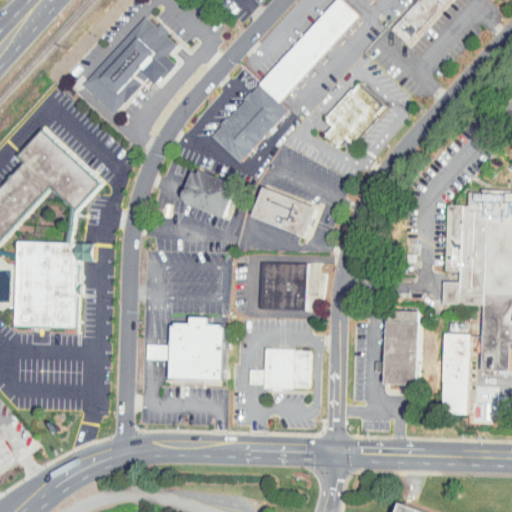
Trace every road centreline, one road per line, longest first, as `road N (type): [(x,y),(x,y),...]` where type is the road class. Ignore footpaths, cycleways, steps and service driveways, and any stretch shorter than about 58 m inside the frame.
road 1 (residential): [(282,0),(169,133),(143,192),(132,257),(125,451)]
road 2 (residential): [(511,35),(390,172),(366,214),(342,286),(333,454)]
road 3 (secondary): [(125,451),(333,454)]
road 4 (secondary): [(333,454),(511,457)]
